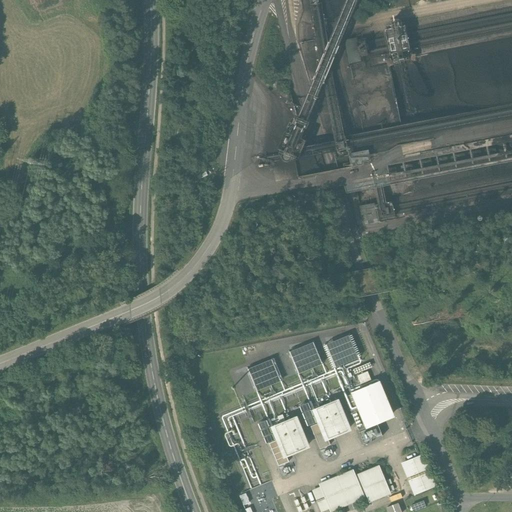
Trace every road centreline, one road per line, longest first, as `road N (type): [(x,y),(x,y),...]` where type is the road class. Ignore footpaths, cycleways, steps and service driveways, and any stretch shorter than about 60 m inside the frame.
road 1 (secondary): [(149,0),(141,292),(166,431),(193,511)]
road 2 (unknown): [(418,398),(333,190)]
